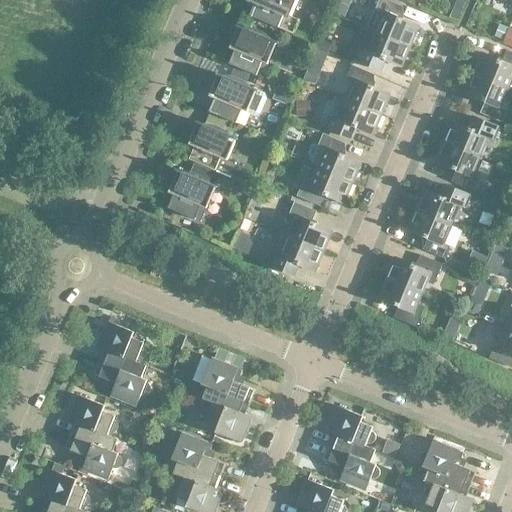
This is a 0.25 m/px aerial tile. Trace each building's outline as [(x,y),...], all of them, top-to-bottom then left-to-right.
[(248,0),(254,3),(248,16),(292,34),(298,20),(287,16),(293,0),(248,0)] [(381,12),(373,32),(409,47),(418,27),(397,18),(402,7),(385,0),(378,0),(374,10),(381,12)] [(336,2),(332,13),(344,18),(348,10),(346,6),(336,2)] [(454,4),(448,18),(457,22),(463,7),(454,4)] [(237,27),(231,42),(228,48),(234,51),(228,64),(255,75),(261,62),(266,65),(275,43),(277,44),(277,42),(236,25),(235,27),(237,27)] [(498,25),(493,37),(503,41),(507,29),(498,25)] [(366,29),(358,48),(353,60),(380,71),(384,60),(401,67),(409,47),(373,32),(366,29)] [(319,39),(316,47),(328,52),(331,45),(319,39)] [(511,53),(506,51),(501,62),(480,53),(472,73),(508,88),(511,77),(511,53)] [(353,81),(344,100),(380,115),(389,95),(368,86),(373,75),(351,66),(346,78),(353,81)] [(217,75),(210,90),(208,96),(213,99),(208,112),(235,123),(241,110),(246,113),(246,112),(254,115),(259,113),(265,99),(263,93),(257,91),(216,73),(215,75),(217,75)] [(508,88),(472,73),(463,94),(484,102),(479,113),(501,123),(506,110),(500,108),(508,88)] [(306,74),(303,82),(315,87),(318,79),(306,74)] [(380,115),(344,100),(336,119),(330,116),(324,128),(351,139),(356,128),(372,135),(380,115)] [(308,102),(295,103),(296,119),(309,118),(308,102)] [(479,157),(484,145),(487,137),(494,140),(499,128),(472,117),(468,128),(451,121),(443,142),(479,157)] [(196,123),(190,138),(187,144),(193,147),(187,160),(229,178),(235,165),(226,161),(235,140),(236,140),(237,139),(195,121),(195,123),(196,123)] [(324,149),(316,168),(352,183),(360,163),(340,154),(344,143),(322,134),(317,146),(324,149)] [(479,157),(443,142),(434,162),(455,171),(450,181),(473,191),(478,179),(471,176),(479,157)] [(194,165),(190,175),(175,169),(174,171),(176,172),(167,193),(173,195),(167,208),(194,220),(200,207),(205,209),(214,188),(216,188),(217,187),(208,183),(212,173),(194,165)] [(352,183),(316,168),(311,179),(304,176),(296,196),(318,206),(322,195),(343,203),(352,183)] [(264,173),(260,183),(270,188),(273,180),(271,176),(264,173)] [(443,185),(438,196),(423,189),(414,210),(450,225),(458,205),(465,208),(470,196),(443,185)] [(295,217),(287,236),(323,251),(331,231),(311,222),(315,211),(293,202),(288,214),(295,217)] [(450,225),(414,210),(406,230),(426,239),(422,250),(444,259),(449,247),(442,244),(450,225)] [(238,234),(232,249),(247,255),(250,246),(247,238),(238,234)] [(323,251),(287,236),(279,255),(272,253),(267,265),(289,274),(294,263),(314,272),(323,251)] [(471,252),(464,270),(479,277),(487,258),(471,252)] [(394,258),(385,278),(421,293),(426,282),(433,285),(441,265),(419,255),(415,266),(394,258)] [(488,260),(483,273),(495,278),(501,266),(488,260)] [(461,270),(457,278),(475,286),(479,277),(461,270)] [(421,293),(385,278),(377,298),(398,307),(393,318),(415,327),(424,307),(417,304),(421,293)] [(480,280),(474,293),(482,296),(488,283),(480,280)] [(103,350),(98,362),(121,371),(126,358),(135,362),(136,362),(136,360),(140,360),(143,359),(145,356),(146,352),(144,349),(141,347),(143,343),(131,338),(133,332),(107,322),(97,348),(103,350)] [(511,331),(508,330),(500,349),(493,346),(488,358),(511,367),(511,363),(511,331)] [(121,371),(98,362),(93,375),(110,382),(106,394),(136,406),(140,395),(144,395),(147,394),(149,391),(150,387),(148,384),(145,382),(146,380),(141,378),(146,366),(136,362),(135,362),(126,358),(121,371)] [(201,399),(212,403),(212,402),(221,406),(226,394),(249,403),(254,390),(237,383),(241,371),(211,359),(207,370),(203,369),(200,371),(198,374),(197,377),(199,381),(202,383),(201,385),(206,387),(201,399)] [(212,402),(212,403),(211,405),(207,405),(204,406),(202,409),(201,413),(203,416),(206,418),(204,422),(216,427),(214,432),(240,442),(250,417),(245,414),(249,403),(226,394),(221,406),(212,402)] [(74,424),(69,436),(92,445),(97,432),(106,436),(107,435),(107,433),(111,434),(115,432),(117,429),(117,426),(116,422),(113,420),(114,416),(102,411),(104,406),(78,396),(68,422),(74,424)] [(332,434),(327,446),(350,455),(355,442),(364,446),(365,446),(366,444),(369,444),(372,443),(374,440),(375,436),(374,433),(371,431),(372,427),(360,422),(362,417),(336,406),(326,432),(332,434)] [(173,410),(169,420),(183,426),(187,415),(173,410)] [(418,435),(424,437),(427,430),(421,428),(418,435)] [(92,445),(69,436),(64,449),(82,456),(77,468),(108,480),(112,468),(116,469),(119,467),(121,464),(121,461),(120,458),(117,455),(118,454),(112,451),(117,439),(107,435),(106,436),(97,432),(92,445)] [(172,474),(182,478),(183,477),(192,481),(197,468),(220,477),(225,464),(207,457),(211,445),(181,433),(177,445),(173,445),(170,446),(168,449),(167,453),(169,456),(172,458),(171,460),(177,462),(172,474)] [(388,438),(383,451),(395,456),(401,443),(388,438)] [(462,453),(432,441),(428,452),(424,452),(421,453),(419,456),(418,460),(420,463),(423,465),(422,467),(427,469),(423,481),(433,485),(442,488),(447,476),(470,485),(475,472),(458,465),(462,453)] [(350,455),(327,446),(322,459),(339,466),(335,478),(365,490),(370,479),(373,479),(376,478),(378,475),(379,472),(377,468),(375,466),(375,465),(370,462),(375,450),(365,446),(364,446),(355,442),(350,455)] [(183,477),(182,478),(182,480),(178,480),(175,481),(173,484),(172,487),(174,491),(177,493),(175,497),(188,501),(186,507),(199,511),(213,511),(221,491),(216,489),(220,477),(197,468),(192,481),(183,477)] [(46,498),(41,510),(46,511),(67,511),(69,506),(79,510),(79,509),(80,507),(84,507),(87,506),(89,503),(89,499),(88,496),(85,494),(86,490),(74,485),(76,480),(50,470),(40,496),(46,498)] [(433,485),(432,487),(428,487),(425,488),(423,491),(422,495),(424,498),(427,500),(425,504),(437,509),(436,511),(466,511),(471,499),(466,497),(470,485),(447,476),(442,488),(433,485)] [(303,508),(301,511),(345,511),(346,510),(345,507),(342,505),(343,501),(331,496),(333,490),(307,480),(297,506),(303,508)] [(382,502),(379,509),(388,511),(391,505),(382,502)]
